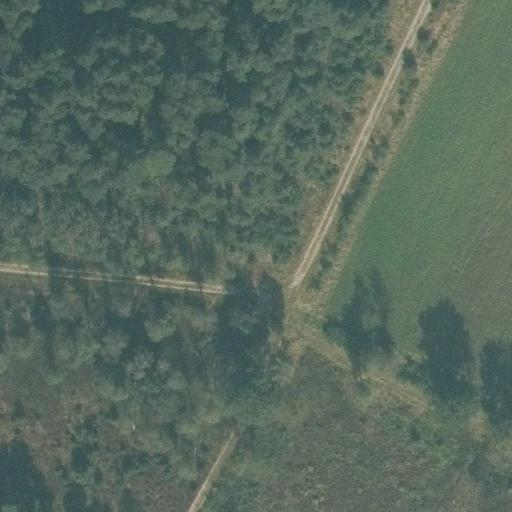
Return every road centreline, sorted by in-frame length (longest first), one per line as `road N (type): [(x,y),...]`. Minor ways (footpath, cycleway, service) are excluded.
road 1 (track): [(429,0),(281,318)]
road 2 (track): [(281,318),(240,301),(0,272)]
road 3 (track): [(511,435),(281,318)]
road 4 (track): [(281,318),(189,511)]
